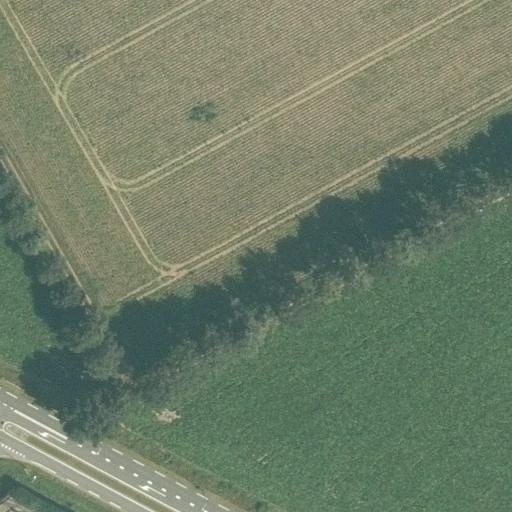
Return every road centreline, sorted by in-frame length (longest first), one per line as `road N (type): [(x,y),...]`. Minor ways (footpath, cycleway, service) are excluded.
road 1 (track): [(511,187),(145,382),(125,377),(0,158)]
road 2 (primary): [(216,511),(0,395)]
road 3 (primary): [(0,437),(136,511)]
